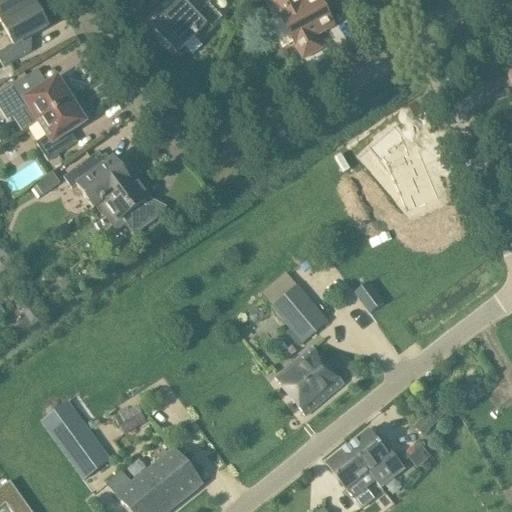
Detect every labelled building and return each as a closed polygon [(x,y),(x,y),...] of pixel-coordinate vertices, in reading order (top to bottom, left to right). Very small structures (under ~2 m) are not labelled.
[(0,0),(0,22),(1,25),(37,5),(34,0),(0,0)] [(166,22),(154,33),(176,55),(194,38),(195,38),(196,37),(200,40),(216,24),(203,11),(202,10),(196,16),(180,0),(161,18),(162,19),(163,19),(166,22)] [(270,0),(278,15),(277,15),(295,47),(296,47),(302,59),(321,49),(314,37),(333,26),(318,0),(305,0),(300,3),(298,0),(270,0)] [(37,5),(1,25),(13,46),(0,52),(0,63),(3,69),(31,53),(24,41),(47,28),(35,7),(37,5)] [(27,109),(36,123),(74,99),(66,85),(62,88),(56,79),(42,88),(33,74),(0,93),(0,104),(10,120),(27,109)] [(74,99),(36,123),(46,138),(36,144),(47,162),(72,146),(66,136),(85,124),(79,114),(83,112),(74,99)] [(380,163),(384,159),(388,163),(408,212),(439,200),(419,151),(410,154),(403,138),(394,127),(368,149),(380,163)] [(83,215),(134,178),(133,178),(129,182),(112,159),(105,164),(97,153),(63,179),(71,190),(76,187),(92,208),(83,215)] [(52,174),(33,188),(41,199),(60,185),(52,174)] [(134,178),(83,215),(84,216),(102,202),(108,210),(103,214),(116,231),(125,224),(134,236),(153,222),(145,210),(143,211),(140,206),(149,200),(134,178)] [(369,282),(353,294),(369,315),(385,304),(369,282)] [(297,285),(272,306),(271,307),(302,345),(329,322),(297,285)] [(313,347),(274,379),(305,417),(344,386),(313,347)] [(86,426),(68,402),(41,422),(40,423),(57,447),(85,426),(86,426)] [(412,427),(422,437),(445,413),(435,404),(412,427)] [(147,423),(137,407),(115,420),(124,436),(147,423)] [(86,426),(85,426),(57,447),(83,481),(110,461),(86,426)] [(368,431),(347,447),(374,483),(375,483),(380,489),(396,476),(393,472),(400,466),(389,451),(386,454),(368,431)] [(374,483),(347,447),(325,465),(345,491),(346,491),(353,500),(374,483)] [(106,485),(128,511),(168,511),(202,485),(174,450),(132,484),(122,471),(106,485)] [(30,511),(18,494),(5,504),(10,511),(30,511)]
